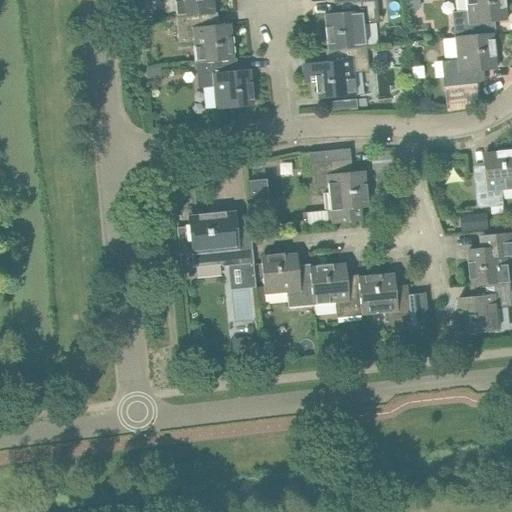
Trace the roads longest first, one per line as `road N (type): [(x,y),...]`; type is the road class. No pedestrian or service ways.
road 1 (unclassified): [(138,419),(511,377)]
road 2 (residential): [(138,419),(111,148)]
road 3 (residential): [(111,148),(287,129)]
road 4 (residential): [(111,148),(96,0)]
road 5 (unclassified): [(0,437),(138,419)]
road 6 (residential): [(287,129),(272,0)]
road 7 (residential): [(287,129),(407,125)]
